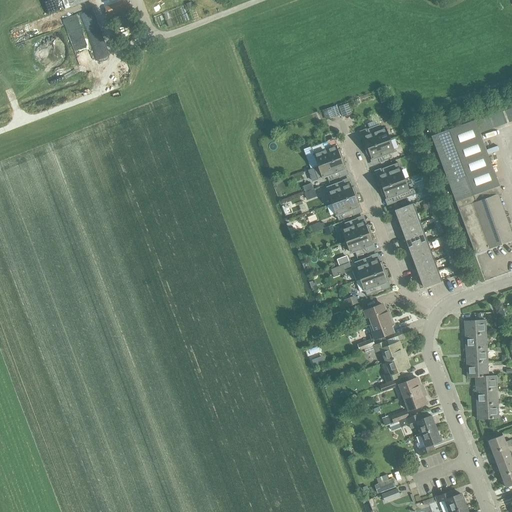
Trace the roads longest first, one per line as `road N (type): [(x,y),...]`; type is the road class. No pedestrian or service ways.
road 1 (residential): [(488,511),(430,358),(439,310)]
road 2 (residential): [(439,310),(404,291),(347,131)]
road 3 (track): [(116,53),(94,94),(0,132)]
